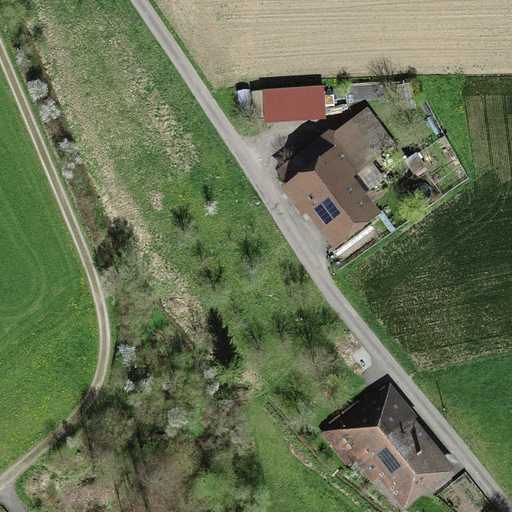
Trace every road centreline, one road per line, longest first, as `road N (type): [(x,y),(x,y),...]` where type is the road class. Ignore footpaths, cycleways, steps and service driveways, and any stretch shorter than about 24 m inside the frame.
road 1 (unclassified): [(508,511),(315,270),(139,0)]
road 2 (track): [(0,49),(91,272),(105,333),(100,374),(84,406),(0,482)]
